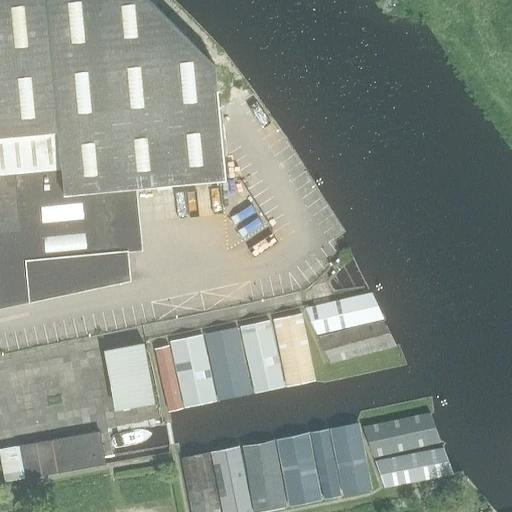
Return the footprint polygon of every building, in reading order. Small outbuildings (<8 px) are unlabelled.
[(0,0),(0,309),(131,281),(128,251),(108,253),(102,192),(226,181),(215,67),(148,0),(0,0)] [(370,293),(364,295),(304,309),(316,335),(382,319),(370,293)] [(301,314),(273,320),(287,387),(315,381),(301,314)] [(270,321),(239,327),(254,394),(285,388),(270,321)] [(319,338),(329,363),(330,364),(396,347),(384,321),(319,338)] [(236,328),(207,334),(204,335),(207,348),(219,401),(250,395),(236,328)] [(184,409),(207,404),(216,402),(207,358),(202,335),(170,342),(184,409)] [(144,344),(106,351),(117,411),(155,404),(144,344)] [(154,349),(168,413),(182,409),(168,346),(154,349)] [(364,428),(373,457),(440,441),(430,414),(364,428)] [(343,495),(367,491),(371,490),(358,423),(330,428),(343,495)] [(324,500),(337,497),(340,496),(328,429),(310,433),(324,500)] [(105,464),(99,432),(0,450),(0,458),(4,482),(105,464)] [(289,506),(317,501),(320,501),(317,479),(314,464),(307,433),(276,440),(286,486),(289,506)] [(253,511),(260,511),(282,508),(286,507),(273,440),(242,446),(253,511)] [(222,511),(251,511),(248,495),(239,447),(211,452),(222,511)] [(444,450),(376,463),(376,465),(383,484),(384,487),(451,473),(444,450)] [(190,511),(219,511),(208,453),(207,453),(180,459),(190,511)]
